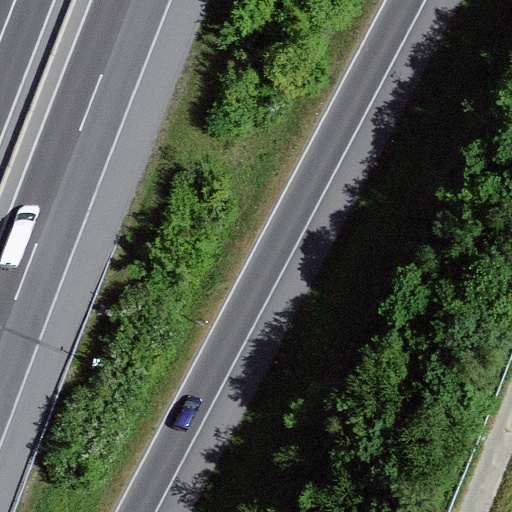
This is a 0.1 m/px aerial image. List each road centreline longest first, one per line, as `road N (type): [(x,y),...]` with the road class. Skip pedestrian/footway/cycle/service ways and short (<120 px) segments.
road 1 (motorway): [(137,511),(406,0)]
road 2 (motorway): [(0,341),(131,0)]
